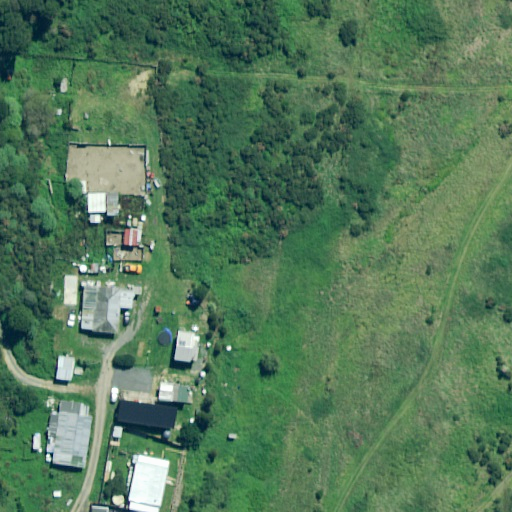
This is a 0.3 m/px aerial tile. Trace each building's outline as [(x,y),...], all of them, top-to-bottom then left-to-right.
[(85,181),(75,181),(75,194),(85,194),(85,181)] [(115,212),(114,193),(85,194),(86,213),(115,212)] [(99,216),(86,215),(85,224),(99,225),(99,216)] [(130,245),(119,245),(118,270),(129,270),(130,245)] [(79,278),(63,276),(60,305),(80,307),(78,330),(115,334),(117,308),(129,309),(131,291),(79,287),(79,278)] [(76,309),(66,308),(66,324),(76,324),(76,309)] [(188,335),(174,333),(170,358),(185,360),(188,335)] [(72,359),(56,357),(54,379),(70,380),(72,359)] [(69,385),(59,383),(55,412),(51,411),(44,463),(83,468),(91,406),(67,402),(69,385)] [(185,387),(160,385),(158,401),(183,403),(185,387)] [(37,414),(30,414),(30,411),(13,409),(13,416),(25,417),(24,421),(30,421),(36,422),(37,414)] [(11,425),(0,423),(0,436),(10,437),(11,425)] [(39,433),(31,433),(31,448),(40,448),(39,433)] [(155,511),(165,461),(134,455),(124,509),(139,511),(155,511)]
